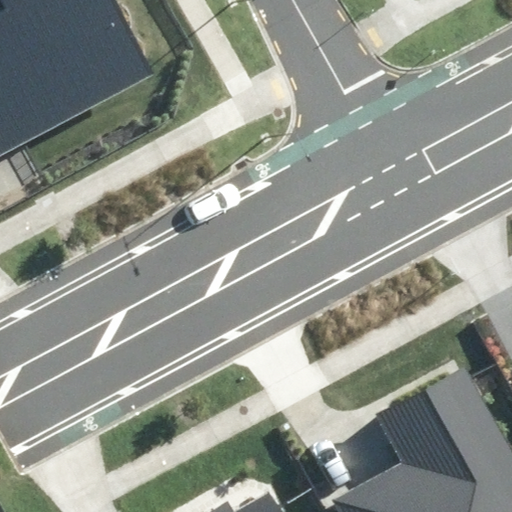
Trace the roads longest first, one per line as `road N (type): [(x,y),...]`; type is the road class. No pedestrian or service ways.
road 1 (tertiary): [(407,181),(4,386)]
road 2 (residential): [(303,0),(407,181)]
